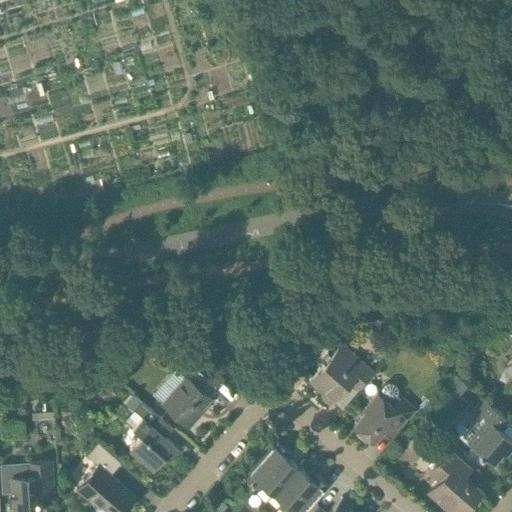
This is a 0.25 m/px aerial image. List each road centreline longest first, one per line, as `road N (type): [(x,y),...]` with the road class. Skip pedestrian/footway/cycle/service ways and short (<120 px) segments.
road 1 (secondary): [(503,206),(429,201),(347,210),(0,285)]
road 2 (residential): [(413,511),(276,395),(162,511)]
